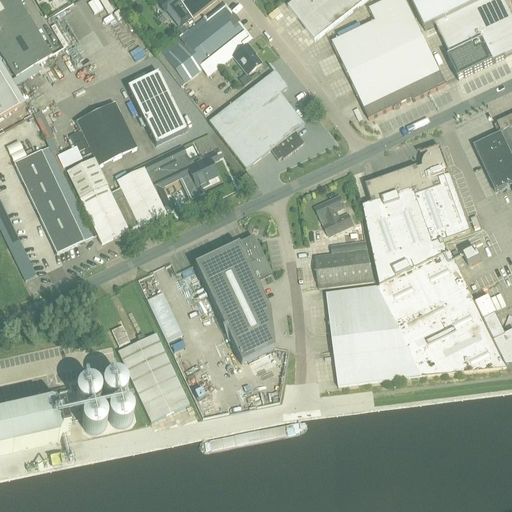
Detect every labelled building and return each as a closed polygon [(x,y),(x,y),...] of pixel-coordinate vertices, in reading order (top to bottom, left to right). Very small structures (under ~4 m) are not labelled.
[(0,0),(0,33),(27,17),(17,0),(0,0)] [(217,0),(216,0),(177,0),(193,19),(217,0)] [(315,42),(368,0),(298,0),(289,8),(315,42)] [(390,0),(369,11),(375,24),(332,45),(369,121),(412,100),(413,102),(446,86),(409,8),(408,8),(404,0),(390,0)] [(511,18),(505,4),(440,36),(450,57),(483,42),(493,64),(511,54),(511,18)] [(204,18),(156,57),(180,88),(204,70),(209,77),(246,46),(244,44),(250,40),(224,7),(206,21),(204,18)] [(27,17),(0,33),(0,52),(16,79),(52,57),(27,17)] [(55,28),(67,49),(71,46),(59,25),(55,28)] [(493,64),(483,42),(450,57),(447,59),(458,81),(493,64)] [(248,46),(233,57),(248,75),(261,65),(251,53),(253,52),(248,46)] [(275,72),(209,123),(245,171),(270,152),(278,162),(282,159),(283,161),(304,145),(295,133),(304,126),(283,99),(280,95),(287,89),(275,72)] [(0,75),(0,118),(19,107),(0,75)] [(187,133),(159,75),(128,90),(156,148),(187,133)] [(197,103),(201,108),(210,102),(206,97),(197,103)] [(114,105),(76,124),(80,133),(69,138),(79,161),(91,155),(94,160),(67,173),(80,200),(107,187),(98,169),(136,150),(114,105)] [(511,117),(498,124),(511,154),(511,117)] [(496,193),(511,185),(511,156),(501,134),(474,147),(496,193)] [(17,162),(29,156),(23,145),(11,151),(17,162)] [(182,148),(143,167),(144,169),(155,191),(161,188),(182,178),(192,199),(203,193),(201,188),(207,185),(206,183),(217,177),(211,164),(205,166),(201,158),(189,163),(182,148)] [(421,378),(507,369),(494,344),(505,338),(495,318),(498,316),(489,299),(476,306),(451,254),(448,255),(443,242),(470,233),(451,176),(448,177),(447,174),(450,173),(441,148),(427,153),(427,156),(426,157),(425,158),(424,159),(423,161),(423,163),(423,165),(423,166),(423,168),(419,170),(418,167),(366,186),(377,215),(367,219),(380,289),(378,290),(326,296),(338,389),(422,378),(421,378)] [(41,153),(31,157),(14,165),(57,256),(84,243),(41,153)] [(80,200),(102,246),(172,211),(161,188),(155,191),(144,169),(117,183),(121,190),(111,195),(107,187),(80,200)] [(353,227),(350,219),(348,215),(339,219),(336,213),(344,209),(340,199),(316,210),(320,218),(324,217),(329,227),(328,227),(332,237),(353,227)] [(271,276),(263,261),(254,243),(249,241),(194,267),(241,365),(274,350),(269,311),(256,283),(271,276)] [(366,245),(332,249),(333,256),(367,253),(366,245)] [(478,249),(467,254),(471,262),(481,257),(478,249)] [(367,253),(315,259),(319,291),(374,284),(367,253)] [(138,254),(119,263),(122,268),(141,260),(138,254)] [(89,321),(94,331),(100,328),(96,318),(89,321)] [(511,334),(505,338),(494,344),(507,369),(511,368),(511,334)] [(118,353),(151,424),(189,407),(156,336),(118,353)] [(216,399),(201,406),(208,421),(224,414),(216,399)] [(50,408),(0,419),(0,455),(58,443),(62,437),(70,435),(64,410),(56,412),(50,408)]
